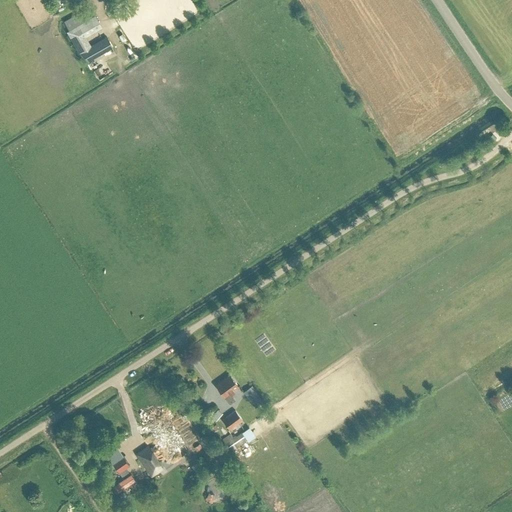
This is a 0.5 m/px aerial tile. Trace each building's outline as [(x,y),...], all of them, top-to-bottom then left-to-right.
[(66,31),(79,53),(81,52),(86,60),(111,45),(106,36),(90,45),(85,36),(101,27),(94,15),(66,31)] [(216,384),(226,398),(229,403),(235,399),(230,392),(239,386),(230,374),(216,384)] [(251,402),(257,397),(250,386),(243,391),(251,402)] [(222,418),(232,432),(245,422),(235,409),(222,418)] [(175,462),(189,452),(168,421),(154,431),(160,441),(150,448),(148,445),(136,453),(150,474),(162,466),(153,453),(164,446),(175,462)] [(224,441),(230,450),(241,443),(235,434),(224,441)] [(204,453),(209,462),(213,459),(212,457),(217,454),(221,462),(226,459),(217,445),(204,453)] [(122,454),(111,461),(118,471),(126,467),(129,464),(122,454)]
